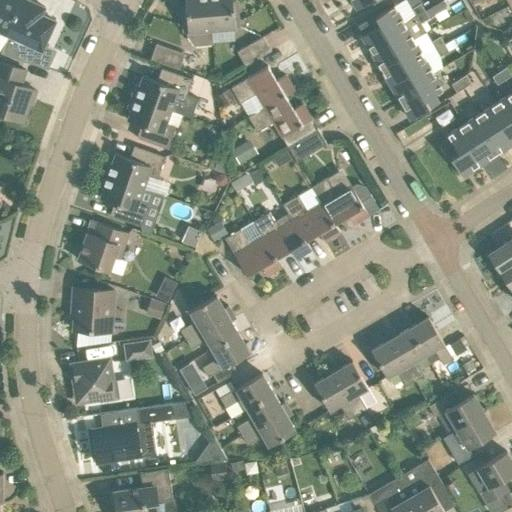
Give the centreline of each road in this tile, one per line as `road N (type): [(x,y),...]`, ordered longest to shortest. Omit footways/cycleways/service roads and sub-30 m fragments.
road 1 (residential): [(440,239),(290,0)]
road 2 (residential): [(33,276),(72,139),(127,12)]
road 3 (residential): [(418,252),(373,253),(306,298),(298,320),(301,333),(315,338),(398,288)]
road 4 (residential): [(60,511),(32,380),(33,276)]
road 5 (residential): [(511,369),(440,239)]
